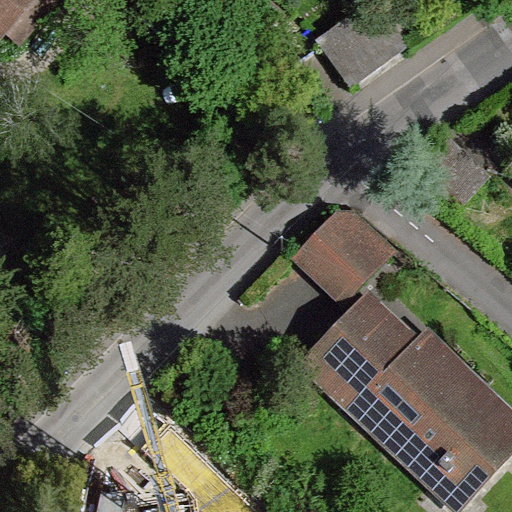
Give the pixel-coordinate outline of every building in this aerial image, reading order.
[(22,0),(0,27),(19,44),(55,0),(22,0)] [(0,0),(0,27),(22,0),(0,0)] [(406,51),(375,9),(350,27),(380,70),(406,51)] [(380,70),(350,27),(324,46),(354,88),(380,70)] [(487,181),(447,145),(421,173),(462,211),(487,181)] [(297,261),(343,304),(391,254),(354,219),(336,219),(297,261)] [(367,310),(312,369),(436,484),(451,471),(476,493),(511,453),(511,426),(423,349),(416,355),(367,310)]
